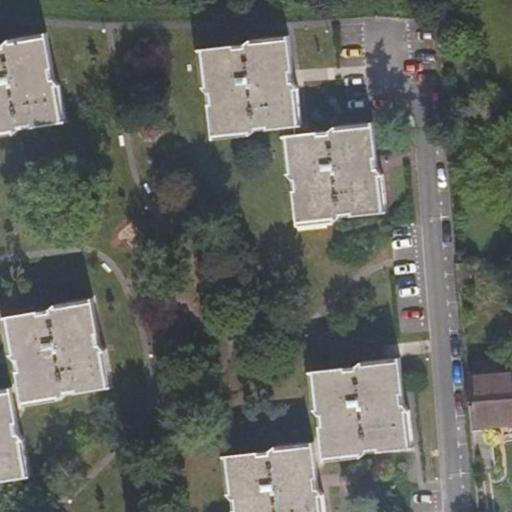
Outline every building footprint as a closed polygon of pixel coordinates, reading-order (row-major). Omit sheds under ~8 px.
[(50,34),(0,42),(0,131),(66,121),(50,34)] [(295,123),(281,35),(194,48),(208,136),(295,123)] [(296,218),(382,204),(368,117),(296,130),(284,132),(296,218)] [(473,270),(456,267),(460,293),(475,292),(473,270)] [(30,401),(39,400),(118,386),(101,301),(54,308),(19,314),(14,316),(30,401)] [(322,365),(334,452),(420,439),(414,399),(407,353),(322,365)] [(511,365),(471,372),(477,421),(511,416),(511,365)] [(20,391),(0,394),(0,483),(36,477),(20,391)] [(336,511),(332,488),(328,464),(326,453),(324,442),(240,455),(247,511),(336,511)]
